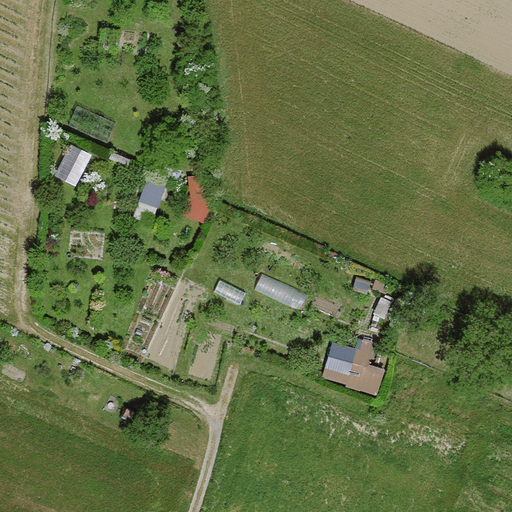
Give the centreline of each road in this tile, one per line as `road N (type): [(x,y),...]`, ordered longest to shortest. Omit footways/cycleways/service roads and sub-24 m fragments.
road 1 (track): [(42,0),(28,319),(222,415)]
road 2 (track): [(194,511),(234,364)]
